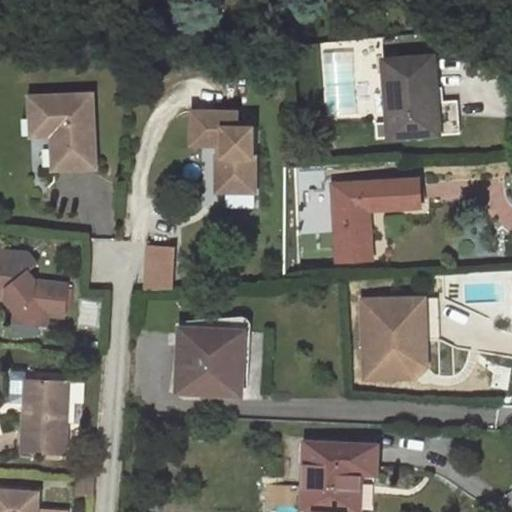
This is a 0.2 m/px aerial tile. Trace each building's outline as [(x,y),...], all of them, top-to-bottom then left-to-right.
[(387,120),(388,136),(434,132),(431,88),(436,88),(436,85),(434,54),(383,58),(387,120)] [(431,88),(434,132),(460,131),(458,98),(443,99),(442,85),(436,85),(436,88),(431,88)] [(54,133),(55,167),(98,165),(95,92),(33,94),(33,118),(53,117),(54,133)] [(239,111),(193,111),(192,144),(218,144),(228,144),(228,155),(218,155),(218,171),(227,170),(227,191),(256,191),(256,155),(254,155),(254,126),(239,126),(239,111)] [(53,117),(33,118),(34,134),(54,133),(53,117)] [(388,136),(387,120),(375,122),(376,137),(388,136)] [(228,144),(218,144),(218,155),(228,155),(228,144)] [(227,170),(218,171),(218,191),(227,191),(227,170)] [(367,207),(418,205),(418,178),(334,184),(339,259),(364,257),(362,218),(367,218),(367,207)] [(172,248),(149,246),(146,290),(169,288),(172,248)] [(65,315),(69,282),(36,279),(30,270),(40,262),(31,252),(19,250),(3,262),(0,258),(0,287),(8,288),(7,297),(16,310),(15,319),(38,322),(38,320),(48,321),(49,313),(65,315)] [(438,297),(363,299),(365,370),(404,369),(413,359),(413,340),(426,340),(439,339),(438,297)] [(181,328),(240,330),(241,331),(243,328),(243,324),(241,318),(237,315),(234,314),(181,318),(181,328)] [(177,389),(241,392),(242,371),(237,371),(240,330),(181,328),(177,389)] [(237,371),(242,371),(250,371),(252,331),(241,331),(240,330),(237,371)] [(426,365),(426,340),(413,340),(413,359),(404,369),(365,370),(365,377),(415,376),(426,365)] [(27,398),(28,376),(28,369),(13,367),(11,397),(27,398)] [(71,379),(28,376),(27,398),(23,448),(66,451),(71,379)] [(308,443),(305,503),(358,506),(361,470),(375,471),(377,446),(308,443)] [(94,492),(96,473),(80,471),(78,491),(94,492)] [(39,489),(0,486),(0,511),(66,511),(67,509),(37,507),(39,489)]
